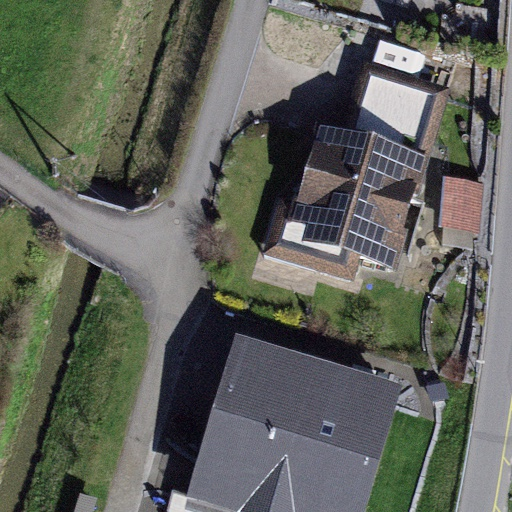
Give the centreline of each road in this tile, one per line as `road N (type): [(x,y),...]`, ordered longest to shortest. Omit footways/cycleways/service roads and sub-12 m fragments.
road 1 (track): [(251,0),(119,511)]
road 2 (residential): [(511,144),(490,465),(479,511)]
road 3 (track): [(0,169),(178,267)]
